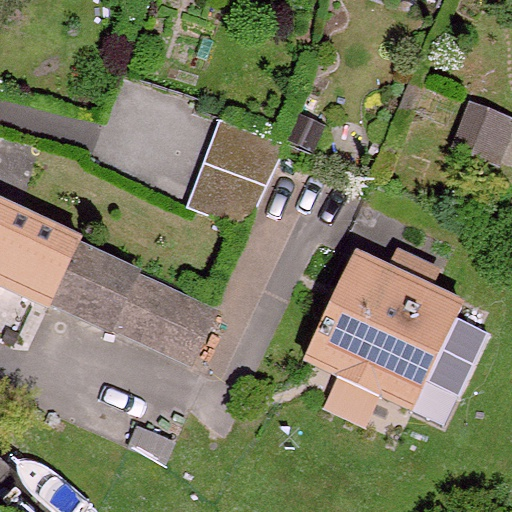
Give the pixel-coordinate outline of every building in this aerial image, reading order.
[(248,234),(284,147),(220,123),(187,210),(248,234)] [(82,245),(0,208),(0,290),(51,314),(53,310),(82,245)] [(141,275),(82,245),(53,310),(114,338),(115,335),(141,275)] [(463,309),(354,259),(302,371),(411,421),(463,309)] [(219,312),(141,275),(115,335),(193,371),(219,312)]
